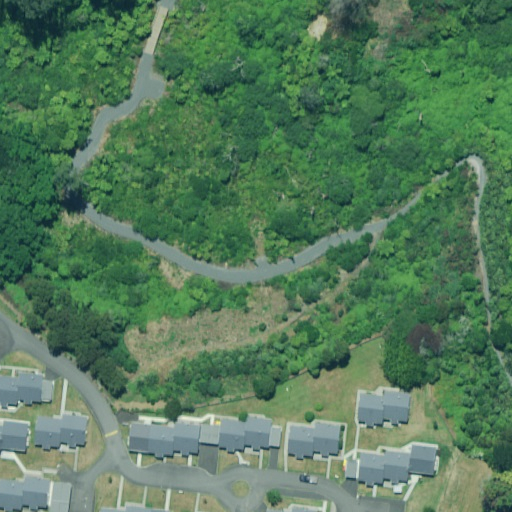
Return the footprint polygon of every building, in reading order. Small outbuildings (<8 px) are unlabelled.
[(21,379),(19,401),(26,402),(26,406),(36,407),(37,402),(45,402),(48,376),(22,373),(21,379)] [(19,401),(21,379),(0,376),(0,404),(0,405),(0,406),(0,409),(10,410),(11,404),(19,405),(19,401)] [(388,394),(385,416),(393,417),(392,422),(402,423),(403,417),(411,418),(414,391),(388,389),(388,394)] [(385,416),(388,394),(363,391),(360,419),(366,420),(366,425),(376,426),(377,420),(385,421),(385,416)] [(64,420),(62,442),(69,443),(69,448),(79,449),(79,443),(88,444),(90,417),(65,414),(64,420)] [(249,420),(247,443),(254,443),(253,448),(264,449),(264,443),(272,444),(275,417),(250,415),(249,420)] [(62,442),(64,420),(40,417),(37,445),(43,446),(42,451),(53,452),(53,446),(61,447),(62,442)] [(249,420),(224,418),(224,424),(222,442),(222,446),(228,446),(227,451),(238,452),(238,446),(246,447),(247,443),(249,420)] [(31,421),(7,419),(7,423),(4,447),(28,449),(31,421)] [(176,448),(179,425),(135,421),(132,449),(157,452),(157,457),(167,458),(168,452),(176,453),(176,448)] [(179,425),(176,448),(183,449),(183,454),(193,455),(194,449),(202,450),(203,440),(205,423),(179,421),(179,425)] [(318,427),(316,449),(323,450),(322,454),(333,456),(333,450),(341,450),(344,424),(318,421),(318,427)] [(205,422),(205,423),(203,440),(222,442),(224,424),(205,422)] [(316,449),(318,427),(293,424),(291,452),(297,453),(296,457),(306,458),(307,452),(315,453),(316,449)] [(440,445),(415,442),(414,452),(412,470),(437,473),(440,445)] [(414,452),(388,449),(388,455),(385,477),(393,478),(392,482),(402,483),(403,477),(411,478),(412,470),(414,452)] [(385,477),(388,455),(363,452),(360,480),(366,480),(366,485),(376,486),(377,480),(385,481),(385,477)] [(26,482),(24,504),(31,505),(31,510),(41,511),(42,505),(50,506),(53,479),(27,476),(26,482)] [(24,504),(26,482),(2,479),(0,498),(0,507),(5,508),(4,511),(15,511),(16,508),(24,509),(24,504)] [(95,511),(97,497),(67,494),(65,511),(95,511)]
